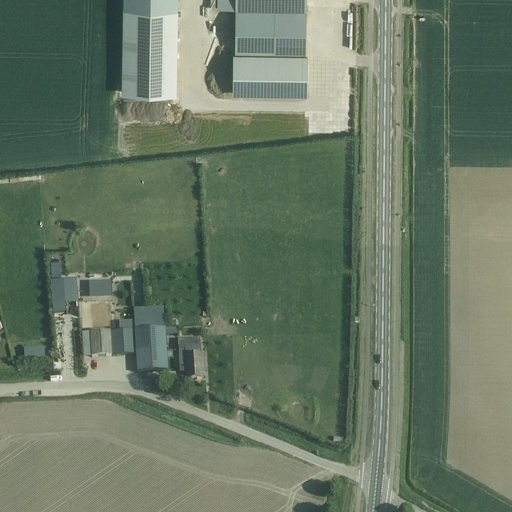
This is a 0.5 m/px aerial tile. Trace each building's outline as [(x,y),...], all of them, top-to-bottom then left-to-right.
[(217,0),(217,9),(235,10),(235,52),(234,95),(305,96),(305,0),(217,0)] [(177,6),(123,5),(121,92),(175,93),(177,6)] [(50,261),(51,281),(60,280),(60,261),(50,261)] [(64,282),(50,283),(52,307),(66,305),(64,282)] [(111,283),(88,283),(89,298),(112,298),(111,283)] [(119,332),(165,329),(163,309),(133,311),(133,322),(119,323),(119,332)] [(90,334),(92,358),(136,355),(137,373),(167,371),(165,329),(119,332),(90,334)] [(177,341),(179,367),(182,367),(182,373),(186,373),(186,380),(203,379),(202,366),(204,366),(203,355),(201,355),(200,339),(177,341)] [(44,350),(23,351),(24,360),(44,359),(44,350)]
